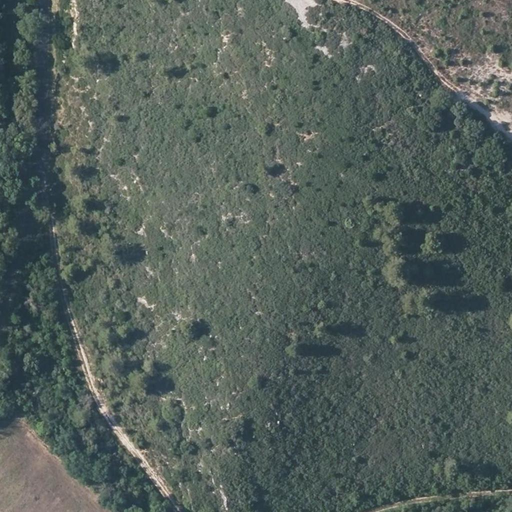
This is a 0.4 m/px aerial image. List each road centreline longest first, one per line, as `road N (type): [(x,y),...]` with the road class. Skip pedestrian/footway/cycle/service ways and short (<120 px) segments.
road 1 (track): [(37,136),(57,274),(83,368),(184,511)]
road 2 (tertiary): [(0,320),(30,210),(46,0)]
road 3 (track): [(374,511),(435,493),(511,490)]
